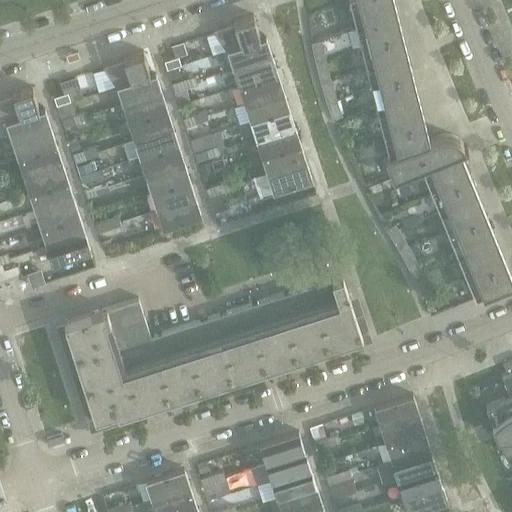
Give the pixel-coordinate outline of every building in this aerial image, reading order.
[(349,0),(354,20),(393,4),(394,3),(392,0),(349,0)] [(393,4),(354,20),(356,29),(393,14),(396,13),(393,4)] [(393,14),(356,29),(361,49),(399,34),(401,33),(393,14)] [(234,25),(207,34),(214,55),(228,50),(260,39),(258,32),(259,32),(254,15),(233,22),(234,25)] [(399,34),(361,49),(367,69),(404,54),(407,53),(399,34)] [(260,39),(228,50),(233,68),(272,56),(266,38),(260,39)] [(187,54),(182,42),(170,46),(174,58),(178,57),(187,54)] [(321,42),(313,44),(316,58),(324,56),(321,42)] [(124,61),(93,71),(100,92),(117,86),(150,75),(148,68),(149,68),(143,51),(123,58),(124,61)] [(404,54),(367,69),(372,89),(409,74),(412,72),(404,54)] [(272,56),(233,68),(239,86),(277,73),(272,56)] [(174,58),(164,61),(167,70),(181,65),(178,57),(174,58)] [(325,62),(317,64),(321,79),(329,77),(325,62)] [(173,88),(196,80),(194,76),(181,80),(176,67),(167,70),(173,88)] [(150,75),(117,86),(123,104),(161,92),(156,73),(150,75)] [(277,73),(239,86),(245,103),(283,91),(277,73)] [(409,74),(372,89),(377,109),(415,93),(417,92),(409,74)] [(76,78),(60,83),(63,94),(68,93),(70,100),(81,96),(76,78)] [(198,86),(196,80),(173,88),(178,105),(190,102),(185,90),(198,86)] [(330,82),(322,85),(327,99),(335,96),(330,82)] [(13,97),(0,101),(0,111),(6,122),(39,111),(37,104),(38,104),(32,87),(12,93),(13,97)] [(283,91),(245,103),(251,121),(289,108),(283,91)] [(161,92),(123,104),(129,122),(167,109),(161,92)] [(68,93),(63,94),(54,97),(57,105),(71,101),(70,100),(68,93)] [(415,93),(377,109),(379,118),(416,103),(419,102),(415,93)] [(336,102),(328,105),(333,118),(341,116),(336,102)] [(416,103),(379,118),(384,139),(421,123),(424,122),(416,103)] [(289,108),(251,121),(256,138),(295,126),(289,108)] [(39,111),(6,122),(12,140),(51,127),(45,109),(39,111)] [(167,109),(129,122),(134,139),(173,127),(167,109)] [(205,111),(194,115),(197,123),(208,120),(205,111)] [(84,112),(72,116),(75,124),(86,120),(84,112)] [(194,115),(183,119),(185,127),(197,123),(194,115)] [(72,116),(61,119),(64,128),(75,124),(72,116)] [(421,123),(384,139),(388,156),(428,140),(421,123)] [(295,126),(256,138),(262,156),(300,144),(295,126)] [(51,127),(12,140),(18,157),(56,145),(51,127)] [(173,127),(134,139),(140,157),(178,144),(173,127)] [(465,162),(461,153),(468,148),(467,146),(465,144),(463,141),(460,139),(457,137),(453,136),(450,135),(446,135),(443,135),(439,136),(428,140),(388,156),(384,157),(393,179),(421,167),(425,176),(465,162)] [(210,149),(205,136),(190,141),(194,153),(206,150),(210,149)] [(77,139),(68,142),(72,153),(81,150),(77,139)] [(178,144),(140,157),(146,174),(184,162),(178,144)] [(300,144),(262,156),(268,173),(306,161),(300,144)] [(56,145),(18,157),(24,175),(62,162),(56,145)] [(210,149),(206,150),(208,158),(220,155),(217,146),(210,149)] [(95,147),(84,151),(87,159),(98,155),(95,147)] [(206,150),(194,153),(197,162),(199,161),(208,158),(206,150)] [(84,151),(72,154),(75,163),(87,159),(84,151)] [(209,161),(198,165),(201,176),(212,172),(209,161)] [(268,173),(256,177),(262,195),(312,179),(306,161),(268,173)] [(62,162),(24,175),(29,192),(68,180),(62,162)] [(184,162),(146,174),(151,192),(190,179),(184,162)] [(465,162),(425,176),(433,195),(472,180),(465,162)] [(190,179),(151,192),(157,209),(195,197),(190,179)] [(68,180),(29,192),(35,210),(73,197),(68,180)] [(472,180),(433,195),(440,213),(480,199),(472,180)] [(228,181),(216,185),(219,194),(231,190),(228,181)] [(107,182),(95,186),(98,194),(109,191),(107,182)] [(216,185),(205,189),(208,197),(219,194),(216,185)] [(95,186),(84,189),(86,198),(98,194),(95,186)] [(73,197),(35,210),(41,227),(79,215),(73,197)] [(195,197),(157,209),(163,227),(201,215),(195,197)] [(480,199),(440,213),(448,232),(487,217),(480,199)] [(79,215),(41,227),(47,245),(85,232),(79,215)] [(118,217),(107,221),(110,229),(121,226),(118,217)] [(487,217),(448,232),(455,250),(495,236),(487,217)] [(107,221),(95,224),(98,233),(110,229),(107,221)] [(395,226),(388,230),(396,243),(403,238),(395,226)] [(85,232),(47,245),(52,263),(91,251),(85,232)] [(495,236),(455,250),(459,259),(498,245),(495,236)] [(406,243),(398,247),(406,260),(413,256),(406,243)] [(498,245),(459,259),(466,278),(506,263),(498,245)] [(7,253),(0,255),(0,264),(10,261),(7,253)] [(416,261),(408,265),(415,278),(422,274),(416,261)] [(511,278),(506,263),(466,278),(475,298),(511,282),(511,278)] [(0,279),(14,275),(12,268),(0,271),(0,279)] [(118,414),(330,345),(362,335),(342,274),(151,336),(138,298),(102,310),(64,322),(95,417),(116,410),(118,414)] [(425,280),(417,283),(423,296),(430,293),(425,280)] [(511,371),(511,360),(503,364),(507,373),(511,371)] [(511,371),(501,376),(506,386),(511,383),(511,371)] [(413,394),(375,407),(381,425),(419,412),(413,394)] [(486,406),(496,430),(511,423),(511,394),(510,396),(486,406)] [(419,412),(381,425),(386,442),(425,430),(419,412)] [(511,423),(496,430),(506,454),(511,451),(511,423)] [(310,428),(314,441),(326,438),(321,424),(310,428)] [(425,430),(386,442),(392,460),(430,447),(425,430)] [(260,444),(266,462),(304,449),(299,431),(260,444)] [(337,434),(326,438),(328,446),(340,443),(337,434)] [(314,441),(317,450),(328,446),(326,438),(314,441)] [(392,460),(376,465),(382,482),(398,477),(436,465),(430,447),(392,460)] [(255,485),(272,479),(310,467),(304,449),(266,462),(249,467),(255,485)] [(436,465),(398,477),(403,495),(441,482),(436,465)] [(310,467),(272,479),(277,497),(316,484),(310,467)] [(146,481),(152,499),(190,486),(184,468),(146,481)] [(348,469),(337,473),(340,481),(351,478),(348,469)] [(223,471),(211,475),(214,483),(225,480),(223,471)] [(328,485),(340,481),(337,473),(326,477),(328,485)] [(203,487),(214,483),(211,475),(200,479),(203,487)] [(230,492),(225,480),(214,483),(203,487),(207,500),(230,492)] [(441,482),(403,495),(408,511),(412,511),(447,501),(441,482)] [(316,484),(277,497),(282,511),(290,511),(321,502),(316,484)] [(190,486),(152,499),(156,511),(170,511),(196,504),(190,486)] [(130,501),(118,505),(120,511),(125,511),(132,510),(130,501)] [(290,511),(324,511),(321,502),(290,511)]
